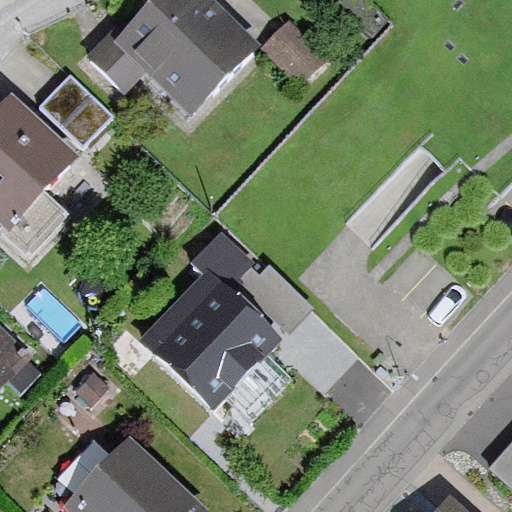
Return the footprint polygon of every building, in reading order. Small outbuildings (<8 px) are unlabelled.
[(187,0),(157,0),(93,69),(119,93),(136,74),(179,113),(240,48),(187,0)] [(339,0),(329,11),(368,48),(385,30),(352,0),(339,0)] [(285,29),(263,53),(298,85),(320,61),(285,29)] [(77,150),(105,119),(66,82),(37,113),(77,150)] [(0,229),(58,167),(0,113),(0,229)] [(140,354),(209,417),(270,352),(201,289),(140,354)] [(511,452),(489,478),(511,498),(511,452)] [(183,511),(127,454),(67,511),(183,511)]
